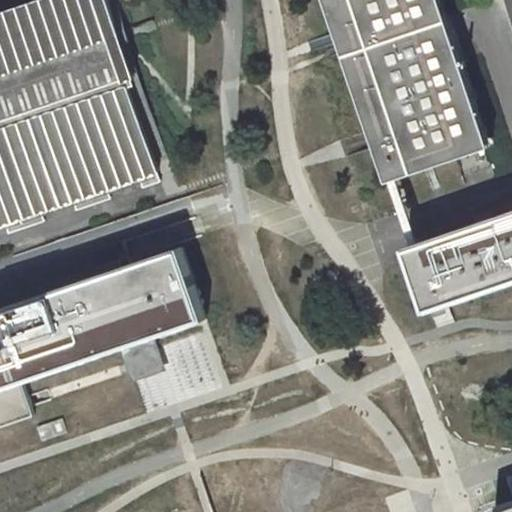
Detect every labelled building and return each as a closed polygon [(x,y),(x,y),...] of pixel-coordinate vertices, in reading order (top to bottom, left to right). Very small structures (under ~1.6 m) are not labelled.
[(113,36),(121,33),(109,0),(41,0),(26,5),(1,14),(0,14),(0,221),(4,220),(13,217),(22,214),(30,211),(40,208),(73,196),(81,193),(90,191),(99,188),(106,185),(139,175),(148,171),(156,169),(157,168),(127,80),(116,46),(113,36)] [(482,141),(484,140),(451,43),(436,0),(329,0),(391,180),(393,179),(396,178),(400,177),(426,168),(424,160),(482,141)] [(127,80),(136,77),(121,33),(113,36),(116,46),(127,80)] [(143,187),(161,181),(156,169),(148,171),(139,175),(143,187)] [(396,178),(393,179),(415,246),(419,244),(422,243),(400,177),(396,178)] [(77,210),(111,198),(106,185),(99,188),(90,191),(81,193),(73,196),(77,210)] [(45,221),(40,208),(30,211),(22,214),(13,217),(4,220),(9,233),(45,221)] [(415,246),(409,247),(429,307),(438,304),(448,301),(511,278),(511,212),(422,243),(419,244),(415,246)] [(206,317),(183,249),(0,310),(0,427),(31,417),(18,380),(118,347),(137,340),(154,335),(206,317)] [(130,258),(127,251),(119,254),(122,260),(130,258)] [(161,371),(196,363),(154,335),(137,340),(118,347),(131,381),(136,380),(161,371)] [(511,511),(511,502),(498,507),(499,511),(511,511)]
